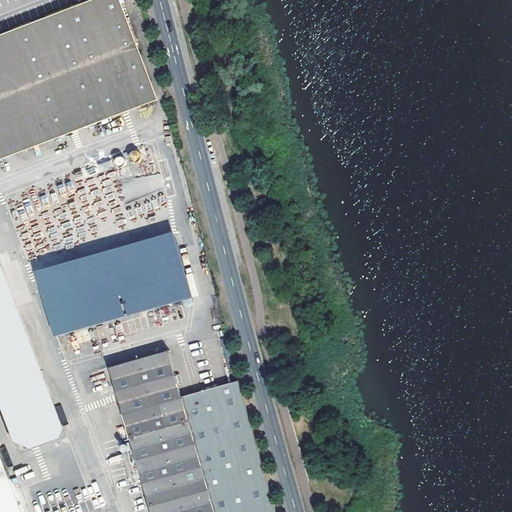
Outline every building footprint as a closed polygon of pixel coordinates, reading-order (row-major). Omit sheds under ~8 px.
[(161,109),(124,0),(119,0),(20,35),(58,144),(161,109)] [(0,163),(58,144),(20,35),(0,41),(0,163)] [(178,238),(46,275),(63,334),(195,297),(178,238)] [(64,427),(0,258),(0,385),(22,443),(34,448),(58,439),(64,427)] [(280,511),(243,382),(185,399),(172,352),(116,368),(156,511),(280,511)] [(0,511),(22,511),(0,453),(0,511)]
